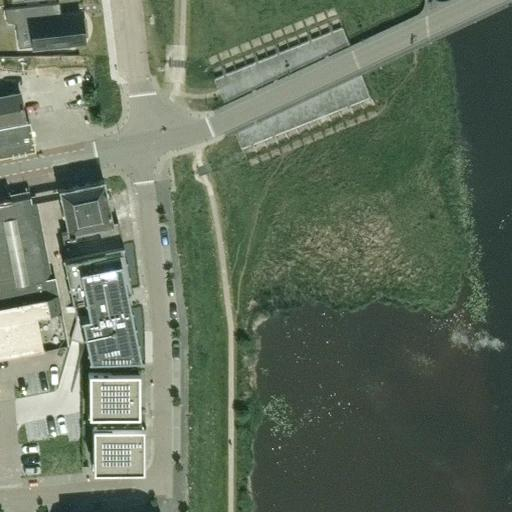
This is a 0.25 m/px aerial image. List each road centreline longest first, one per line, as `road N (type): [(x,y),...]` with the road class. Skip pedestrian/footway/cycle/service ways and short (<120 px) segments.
road 1 (residential): [(22,498),(164,478),(142,143)]
road 2 (unclassified): [(142,143),(222,121),(483,0)]
road 3 (unclassified): [(0,171),(142,143)]
road 4 (unclassified): [(142,143),(129,0)]
